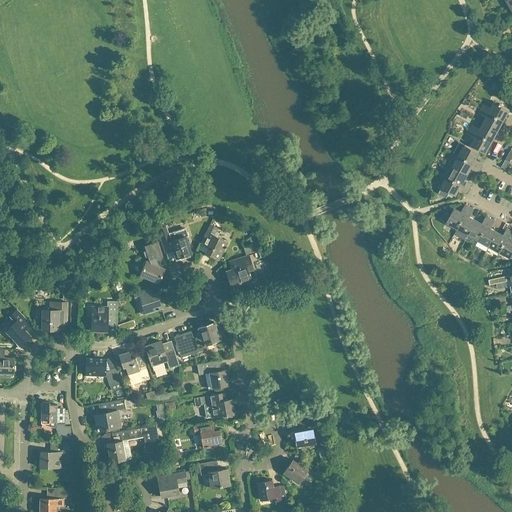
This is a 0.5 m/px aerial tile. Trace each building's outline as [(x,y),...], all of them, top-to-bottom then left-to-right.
[(509,110),(495,102),(491,109),(483,104),(481,109),(503,121),(509,110)] [(497,131),(503,121),(481,109),(478,113),(486,117),(483,123),(497,131)] [(497,131),(483,123),(479,130),(472,125),(469,130),(491,142),(497,131)] [(485,153),(491,142),(469,130),(467,134),(475,139),(471,145),(485,153)] [(475,159),(478,153),(464,145),(458,156),(480,168),(483,164),(475,159)] [(511,156),(511,151),(510,151),(501,167),(505,169),(511,156)] [(480,168),(458,156),(453,167),(467,174),(470,168),(478,173),(480,168)] [(463,180),(467,174),(453,167),(449,164),(443,175),(447,177),(469,189),(471,185),(463,180)] [(469,189),(447,177),(438,194),(446,198),(449,193),(455,196),(459,189),(466,194),(469,189)] [(457,229),(469,207),(465,205),(460,212),(454,209),(450,215),(445,212),(440,220),(457,229)] [(467,235),(475,220),(469,217),(473,209),(469,207),(457,229),(454,235),(464,240),(467,235)] [(478,241),(490,219),(486,216),(481,224),(475,220),(467,235),(478,241)] [(488,246),(496,232),(490,229),(495,221),(490,219),(478,241),(488,246)] [(219,260),(227,244),(228,242),(214,235),(217,228),(210,224),(200,244),(207,247),(205,253),(219,260)] [(191,253),(186,238),(189,237),(186,227),(169,233),(166,225),(161,227),(160,225),(157,226),(158,228),(165,252),(173,249),(176,258),(191,253)] [(499,252),(511,230),(507,228),(502,235),(496,232),(488,246),(499,252)] [(511,240),(511,239),(511,230),(499,252),(511,259),(511,240)] [(159,266),(163,257),(158,241),(142,247),(146,261),(140,276),(158,283),(165,268),(159,266)] [(261,250),(258,241),(243,246),(246,255),(261,250)] [(247,272),(253,270),(251,264),(248,255),(229,262),(232,269),(226,271),(231,286),(250,280),(247,272)] [(149,288),(133,293),(136,301),(140,314),(145,312),(145,313),(157,309),(159,309),(159,308),(162,307),(158,294),(152,295),(149,288)] [(117,325),(118,302),(107,301),(107,307),(92,307),(91,331),(92,331),(107,331),(107,325),(117,325)] [(66,324),(67,302),(49,302),(49,310),(43,310),(42,330),(57,330),(57,324),(66,324)] [(25,330),(30,324),(17,310),(10,316),(16,322),(6,331),(20,345),(30,335),(25,330)] [(120,331),(135,326),(133,319),(118,324),(120,331)] [(207,345),(215,342),(219,341),(213,322),(200,326),(196,335),(193,336),(191,331),(174,337),(181,358),(191,354),(193,355),(195,353),(197,352),(198,354),(198,353),(198,352),(202,351),(204,347),(206,348),(207,345)] [(179,365),(174,349),(164,352),(161,341),(145,346),(154,371),(165,367),(163,361),(166,360),(169,368),(179,365)] [(0,377),(11,378),(11,373),(13,373),(14,358),(3,358),(4,350),(0,350),(0,377)] [(150,378),(142,355),(134,357),(135,358),(131,359),(129,351),(118,355),(123,367),(125,367),(128,375),(139,371),(142,381),(150,378)] [(112,357),(106,359),(86,359),(85,375),(86,375),(105,375),(104,376),(105,376),(105,375),(106,375),(109,386),(111,391),(121,388),(119,382),(120,382),(112,357)] [(229,385),(226,369),(221,370),(219,360),(197,364),(199,375),(205,374),(207,382),(206,382),(206,383),(207,382),(208,389),(229,385)] [(234,413),(231,399),(227,400),(226,392),(194,398),(195,406),(203,405),(206,418),(234,413)] [(121,427),(118,411),(126,410),(124,399),(98,404),(100,415),(98,416),(97,414),(94,415),(96,425),(99,425),(100,430),(121,427)] [(174,401),(165,403),(166,410),(175,408),(174,401)] [(41,409),(41,420),(41,424),(52,428),(56,428),(59,439),(70,439),(70,426),(68,426),(67,420),(67,410),(65,410),(65,408),(57,408),(57,405),(50,405),(50,403),(53,403),(53,402),(41,402),(41,403),(42,403),(42,409),(41,409)] [(321,430),(319,418),(297,422),(299,430),(293,431),(297,453),(302,455),(301,446),(316,443),(323,441),(321,430)] [(221,443),(219,430),(214,431),(212,423),(193,426),(194,435),(200,434),(202,447),(207,446),(207,447),(209,447),(208,446),(221,443)] [(131,459),(128,440),(143,437),(146,453),(161,450),(156,424),(110,432),(112,443),(106,444),(107,444),(107,448),(107,449),(110,463),(131,460),(130,459),(131,459)] [(70,450),(68,450),(68,443),(50,442),(50,443),(54,443),(53,452),(40,452),(40,467),(61,468),(61,467),(60,467),(60,462),(69,462),(70,450)] [(181,458),(179,450),(171,451),(173,460),(174,466),(180,464),(179,459),(181,458)] [(320,469),(302,457),(297,463),(292,460),(283,473),(298,483),(307,470),(315,476),(314,477),(320,469)] [(229,485),(227,469),(218,470),(216,461),(194,465),(199,464),(201,475),(201,474),(208,472),(211,488),(229,485)] [(178,494),(177,483),(186,482),(186,480),(190,479),(189,471),(167,475),(168,481),(158,482),(161,497),(178,494)] [(287,502),(283,485),(273,487),(272,480),(257,483),(260,500),(272,497),(272,500),(275,500),(275,504),(287,502)] [(55,511),(56,507),(64,507),(64,499),(72,499),(72,489),(67,489),(56,488),(55,498),(39,498),(39,499),(40,499),(40,508),(39,508),(38,511),(55,511)]
